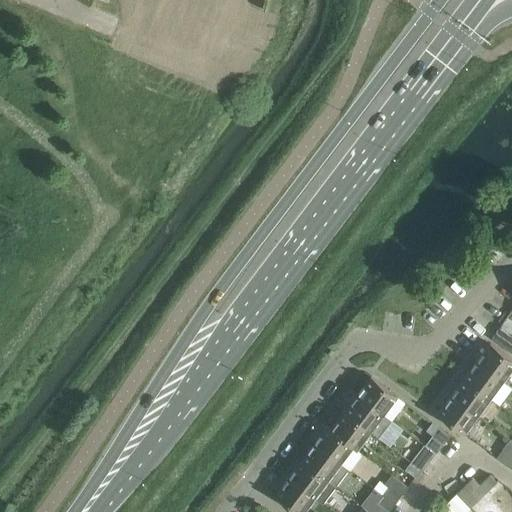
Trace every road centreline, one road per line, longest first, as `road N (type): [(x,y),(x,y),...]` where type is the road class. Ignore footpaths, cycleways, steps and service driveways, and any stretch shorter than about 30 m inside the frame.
road 1 (tertiary): [(165,394),(240,321),(489,0)]
road 2 (tertiary): [(443,0),(212,301),(165,394)]
road 3 (residential): [(226,511),(357,343),(430,346),(511,258)]
road 4 (tertiary): [(88,511),(165,394)]
